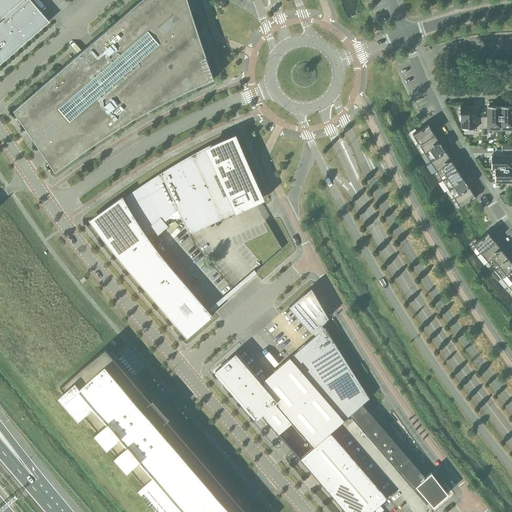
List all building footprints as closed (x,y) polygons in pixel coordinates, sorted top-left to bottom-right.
[(0,0),(0,15),(2,17),(3,16),(5,18),(0,23),(0,64),(49,21),(30,0),(0,0)] [(90,44),(84,49),(72,59),(14,109),(55,171),(84,151),(92,145),(100,139),(108,134),(117,128),(125,123),(134,118),(142,113),(151,108),(160,104),(169,99),(178,95),(186,91),(196,86),(205,82),(214,79),(206,56),(200,40),(195,24),(190,7),(187,0),(140,0),(95,40),(90,44)] [(511,106),(500,107),(501,131),(511,130),(511,106)] [(481,129),(481,117),(475,117),(475,107),(459,107),(459,120),(462,120),(462,129),(481,129)] [(488,131),(501,131),(500,107),(488,107),(488,117),(481,117),(481,129),(488,129),(488,131)] [(419,144),(434,134),(428,124),(412,134),(419,144)] [(189,234),(190,234),(264,199),(236,134),(205,147),(185,158),(167,169),(160,173),(162,177),(177,210),(189,234)] [(425,153),(440,143),(434,134),(419,144),(425,153)] [(430,162),(446,152),(440,143),(425,153),(430,162)] [(501,156),(491,156),(491,169),(511,168),(511,145),(501,146),(501,156)] [(436,171),(452,161),(446,152),(430,162),(436,171)] [(442,180),(458,170),(452,161),(436,171),(442,180)] [(511,168),(491,169),(495,169),(495,182),(505,182),(505,188),(511,187),(511,168)] [(448,189),(464,179),(458,170),(442,180),(448,189)] [(162,177),(160,173),(151,179),(129,194),(123,198),(122,196),(89,220),(113,251),(129,270),(152,297),(186,337),(212,315),(195,295),(187,287),(180,279),(174,270),(167,262),(160,254),(153,245),(147,237),(177,210),(162,177)] [(454,198),(470,188),(464,179),(448,189),(454,198)] [(470,188),(454,198),(460,208),(476,198),(470,188)] [(480,253),(495,241),(487,232),(473,244),(480,253)] [(487,261),(502,249),(495,241),(480,253),(487,261)] [(494,270),(508,258),(502,249),(487,261),(494,270)] [(501,278),(511,268),(511,261),(508,258),(494,270),(501,278)] [(508,286),(511,282),(511,268),(501,278),(508,286)] [(344,420),(350,415),(363,404),(370,398),(325,326),(324,327),(321,324),(327,320),(312,292),(305,295),(304,294),(289,307),(311,333),(312,332),(315,335),(290,357),(344,420)] [(247,511),(166,418),(168,417),(152,398),(150,399),(105,347),(60,387),(64,391),(57,396),(78,419),(84,414),(97,429),(93,433),(106,448),(110,445),(117,452),(113,456),(126,471),(130,468),(143,483),(137,488),(157,511),(247,511)] [(344,420),(290,357),(261,382),(235,353),(228,359),(215,370),(257,418),(261,414),(279,434),(292,423),(313,447),(330,432),(344,420)] [(384,454),(418,494),(426,504),(429,501),(433,506),(448,494),(432,473),(426,478),(363,404),(350,415),(383,454),(384,454)] [(313,447),(299,459),(345,511),(371,511),(387,498),(330,432),(313,447)]
